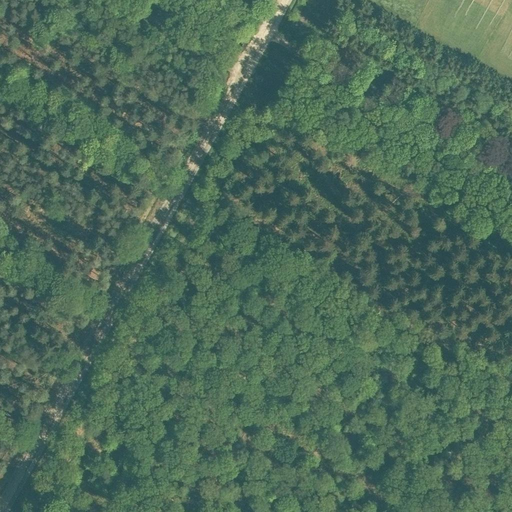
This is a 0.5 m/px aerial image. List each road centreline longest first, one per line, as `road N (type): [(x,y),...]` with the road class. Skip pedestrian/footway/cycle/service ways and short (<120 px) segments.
road 1 (track): [(0,510),(236,80)]
road 2 (track): [(404,511),(412,422),(371,244),(308,156),(242,85)]
road 3 (track): [(267,29),(511,164)]
road 4 (track): [(113,0),(242,71)]
